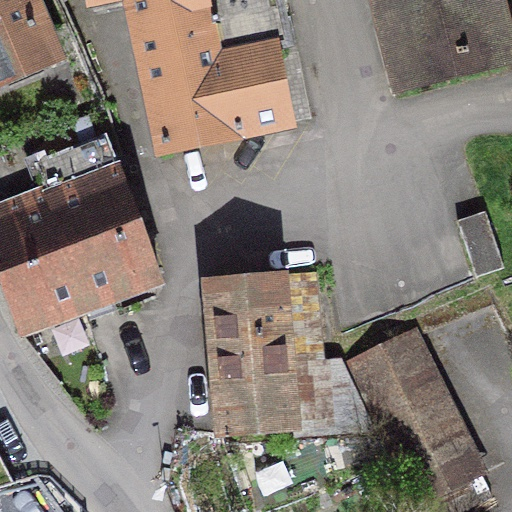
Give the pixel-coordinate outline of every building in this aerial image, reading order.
[(0,0),(0,85),(59,60),(32,0),(0,0)] [(102,0),(130,0),(160,147),(285,122),(269,48),(285,44),(275,0),(89,0),(91,2),(102,0)] [(510,61),(494,0),(378,0),(402,88),(510,61)] [(0,210),(0,279),(19,331),(159,280),(105,136),(34,163),(46,194),(0,210)] [(484,211),(456,220),(475,277),(503,267),(484,211)] [(209,281),(222,433),(331,424),(329,389),(289,393),(280,275),(209,281)] [(411,333),(352,361),(389,439),(449,410),(411,333)] [(449,410),(389,439),(420,503),(479,474),(449,410)]
